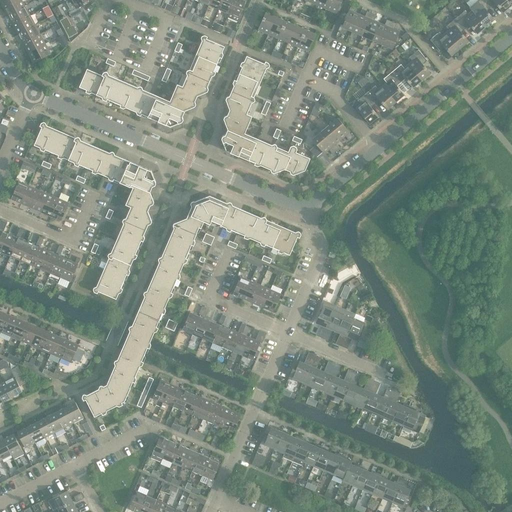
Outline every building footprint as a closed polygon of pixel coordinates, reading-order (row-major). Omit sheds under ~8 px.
[(21,0),(12,0),(2,5),(8,15),(25,6),(21,0)] [(70,0),(75,9),(69,12),(72,18),(84,11),(81,6),(92,0),(70,0)] [(211,0),(209,5),(219,9),(222,0),(211,0)] [(222,0),(219,9),(229,14),(234,0),(222,0)] [(245,0),(234,0),(229,14),(227,17),(238,22),(240,16),(242,17),(245,12),(242,10),(247,0),(245,0)] [(318,0),(316,5),(326,9),(330,0),(318,0)] [(330,0),(326,9),(336,14),(342,0),(330,0)] [(472,11),(485,27),(494,20),(485,9),(489,5),(484,0),(477,0),(473,4),(476,8),(472,11)] [(484,0),(489,5),(493,2),(502,12),(511,5),(506,0),(484,0)] [(349,10),(342,26),(340,25),(338,30),(341,30),(342,27),(352,32),(359,15),(354,12),(357,7),(352,5),(352,2),(350,2),(347,9),(349,10)] [(167,3),(165,10),(170,12),(173,5),(167,3)] [(25,6),(8,15),(13,24),(30,15),(25,6)] [(174,6),(171,12),(177,15),(180,8),(174,6)] [(49,8),(44,11),(48,18),(49,17),(53,15),(49,8)] [(359,15),(352,32),(362,36),(372,13),(367,11),(365,17),(359,15)] [(456,18),(463,27),(468,23),(477,34),(485,27),(472,11),(468,14),(465,11),(456,18)] [(187,12),(185,18),(191,21),(193,14),(187,12)] [(268,34),(275,17),(265,13),(258,30),(268,34)] [(372,13),(362,36),(372,40),(379,23),(374,21),(376,15),(372,13)] [(193,14),(191,21),(200,25),(203,18),(193,14)] [(18,34),(35,25),(30,15),(13,24),(18,34)] [(275,17),(268,34),(278,39),(285,21),(275,17)] [(203,18),(200,25),(207,28),(210,21),(203,18)] [(446,33),(460,48),(468,41),(459,30),(463,27),(456,18),(447,25),(450,29),(446,33)] [(379,23),(372,40),(382,44),(391,22),(387,20),(384,25),(379,23)] [(285,21),(278,39),(288,43),(295,26),(285,21)] [(391,22),(382,44),(392,49),(399,32),(394,29),(396,24),(391,22)] [(217,24),(214,31),(220,34),(223,27),(217,24)] [(35,25),(18,34),(23,43),(40,34),(35,25)] [(71,26),(65,29),(69,38),(78,33),(73,25),(71,26)] [(295,26),(288,43),(298,47),(305,30),(295,26)] [(229,30),(226,36),(233,39),(234,37),(236,33),(229,30)] [(305,30),(298,47),(308,52),(316,34),(305,30)] [(460,48),(446,33),(442,36),(439,32),(430,40),(437,49),(442,45),(451,55),(460,48)] [(23,43),(28,53),(45,44),(40,34),(23,43)] [(137,114),(140,116),(141,114),(170,126),(179,123),(182,122),(183,119),(182,116),(184,111),(195,107),(196,104),(195,102),(197,96),(204,93),(207,92),(208,89),(207,87),(212,76),(214,75),(216,72),(214,71),(220,58),(222,59),(223,55),(222,52),(224,47),(206,39),(207,37),(204,35),(202,37),(201,38),(202,41),(205,42),(184,90),(179,88),(171,105),(107,78),(109,75),(107,72),(106,72),(103,73),(102,75),(87,69),(79,87),(86,90),(85,92),(89,94),(92,93),(102,97),(103,100),(106,101),(107,99),(120,105),(120,107),(123,109),(126,107),(136,112),(137,114)] [(174,51),(179,53),(182,45),(178,43),(174,51)] [(45,44),(28,53),(33,63),(50,54),(45,44)] [(408,65),(421,80),(430,73),(421,62),(425,59),(418,50),(409,57),(412,61),(408,65)] [(224,117),(223,119),(225,122),(227,129),(225,135),(222,136),(221,138),(223,142),(226,151),(255,163),(254,165),(258,166),(260,165),(270,170),(271,172),(274,173),(277,172),(284,169),(290,172),(291,174),(293,175),(305,171),(310,159),(296,152),(297,150),(296,147),(293,146),(290,147),(287,155),(241,135),(248,118),(243,116),(263,67),(266,69),(269,67),(270,66),(268,63),(265,62),(264,64),(246,56),(244,62),(241,63),(240,66),(244,68),(238,82),(234,80),(233,83),(234,86),(229,96),(226,97),(225,100),(229,110),(227,116),(224,117)] [(107,59),(106,63),(114,67),(116,62),(107,59)] [(392,72),(408,90),(412,87),(412,88),(421,80),(408,65),(404,68),(401,64),(392,72)] [(166,83),(171,70),(167,68),(162,81),(166,83)] [(134,70),(132,74),(148,81),(150,77),(134,70)] [(382,86),(395,102),(404,95),(403,94),(408,90),(392,72),(383,79),(386,83),(382,86)] [(360,76),(355,80),(359,85),(364,81),(360,76)] [(366,93),(373,102),(378,98),(387,109),(395,102),(382,86),(378,90),(375,86),(366,93)] [(373,102),(366,93),(357,101),(360,104),(356,108),(369,124),(378,116),(369,105),(373,102)] [(261,114),(265,116),(271,103),(266,101),(261,114)] [(314,106),(311,113),(315,117),(320,114),(318,111),(314,106)] [(329,125),(341,140),(345,136),(349,141),(353,137),(349,133),(350,132),(338,118),(329,125)] [(0,122),(1,121),(0,120),(0,131),(6,134),(8,128),(0,124),(0,122)] [(99,288),(96,287),(94,288),(93,290),(94,292),(97,294),(98,291),(116,299),(118,294),(121,292),(123,289),(121,288),(127,275),(128,276),(130,272),(129,269),(133,259),(136,258),(137,255),(135,254),(141,241),(143,241),(145,238),(143,235),(148,225),(151,224),(152,221),(148,211),(150,206),(153,205),(154,202),(152,199),(150,192),(152,186),(155,185),(156,183),(155,179),(151,171),(139,165),(137,168),(45,128),(46,126),(45,123),(43,122),(41,123),(40,126),(42,127),(34,145),(40,148),(41,150),(44,152),(45,150),(58,156),(58,158),(61,159),(64,158),(74,162),(75,165),(78,166),(79,165),(92,170),(92,172),(95,174),(98,173),(108,177),(109,180),(112,181),(113,179),(135,189),(129,203),(134,205),(99,288)] [(321,132),(337,151),(340,148),(337,143),(341,140),(329,125),(321,132)] [(277,139),(281,131),(276,129),(273,137),(277,139)] [(337,151),(321,132),(312,139),(317,145),(323,152),(324,154),(329,150),(333,154),(337,151)] [(317,145),(310,150),(316,158),(323,152),(317,145)] [(23,161),(21,167),(33,173),(36,167),(23,161)] [(43,161),(41,166),(50,169),(51,165),(43,161)] [(77,176),(75,180),(84,184),(86,179),(77,176)] [(21,204),(29,186),(18,181),(11,199),(21,204)] [(29,186),(21,204),(31,208),(38,190),(29,186)] [(41,212),(48,194),(38,190),(31,208),(41,212)] [(69,197),(61,193),(58,199),(51,216),(61,221),(69,203),(67,202),(69,197)] [(51,216),(58,199),(48,194),(41,212),(51,216)] [(178,225),(138,320),(156,328),(162,313),(164,314),(166,310),(165,308),(169,298),(171,297),(173,293),(171,292),(177,279),(179,280),(180,276),(179,274),(184,263),(186,262),(188,259),(186,258),(192,245),(193,246),(195,242),(194,239),(199,227),(201,228),(204,221),(210,224),(211,221),(226,228),(227,230),(230,232),(231,230),(244,236),(243,237),(247,239),(250,238),(260,242),(261,245),(264,246),(265,245),(278,250),(278,252),(281,254),(284,253),(290,255),(297,237),(299,238),(301,235),(300,232),(298,231),(295,232),(294,235),(209,199),(196,204),(189,221),(178,225)] [(110,219),(113,211),(109,209),(105,218),(110,219)] [(211,246),(214,237),(206,233),(202,242),(211,246)] [(10,256),(18,238),(8,234),(0,252),(10,256)] [(18,238),(10,256),(20,260),(28,243),(18,238)] [(229,241),(227,245),(236,249),(237,244),(229,241)] [(28,243),(20,260),(30,265),(38,247),(28,243)] [(97,250),(99,246),(94,244),(91,252),(95,254),(97,250)] [(40,269),(48,251),(38,247),(30,265),(40,269)] [(48,251),(40,269),(50,273),(57,255),(48,251)] [(60,277),(67,260),(57,255),(50,273),(60,277)] [(263,256),(261,260),(270,264),(272,259),(263,256)] [(67,260),(60,277),(70,282),(80,258),(77,257),(75,263),(67,260)] [(243,299),(250,281),(240,277),(232,294),(243,299)] [(250,281),(243,299),(253,303),(260,285),(250,281)] [(260,285),(253,303),(263,307),(270,290),(260,285)] [(270,290),(263,307),(273,312),(281,294),(270,290)] [(325,329),(334,310),(323,306),(316,323),(323,326),(322,328),(325,329)] [(334,310),(325,329),(329,331),(330,329),(336,331),(344,314),(345,310),(336,306),(334,310)] [(344,314),(336,331),(342,334),(341,336),(345,338),(353,319),(355,314),(345,310),(344,314)] [(0,331),(1,332),(8,315),(0,311),(0,331)] [(192,334),(200,316),(190,312),(182,330),(192,334)] [(1,332),(11,337),(18,319),(8,315),(1,332)] [(192,334),(202,338),(210,321),(200,316),(192,334)] [(11,337),(21,341),(28,323),(18,319),(11,337)] [(174,331),(178,323),(169,319),(165,328),(174,331)] [(353,319),(345,338),(349,339),(350,337),(357,340),(364,323),(353,319)] [(138,320),(121,358),(111,381),(113,382),(112,385),(88,398),(87,395),(84,394),(83,395),(82,397),(83,400),(86,399),(94,417),(101,413),(102,415),(106,413),(107,410),(116,405),(119,406),(123,405),(120,401),(126,398),(133,382),(135,383),(136,379),(135,376),(139,366),(129,362),(139,366),(156,328),(138,320)] [(212,343),(220,325),(210,321),(202,338),(212,343)] [(21,341),(31,345),(38,328),(28,323),(21,341)] [(220,325),(212,343),(222,347),(230,329),(220,325)] [(41,349),(48,332),(38,328),(31,345),(41,349)] [(230,329),(222,347),(232,351),(240,334),(230,329)] [(48,332),(41,349),(51,354),(58,336),(48,332)] [(242,355),(250,338),(240,334),(232,351),(242,355)] [(58,336),(51,354),(60,358),(68,340),(58,336)] [(250,338),(242,355),(252,360),(260,342),(250,338)] [(68,340),(60,358),(71,362),(78,345),(68,340)] [(296,361),(289,377),(302,383),(311,363),(307,362),(306,364),(299,361),(299,362),(296,361)] [(311,363),(302,383),(312,387),(320,370),(314,367),(315,365),(311,363)] [(11,371),(14,376),(4,381),(12,396),(22,391),(20,387),(26,383),(18,367),(11,371)] [(358,382),(361,374),(349,368),(345,376),(358,382)] [(320,370),(312,387),(322,391),(331,371),(327,370),(326,372),(320,370)] [(331,371),(322,391),(332,396),(340,378),(334,375),(335,373),(331,371)] [(70,375),(62,372),(61,372),(59,375),(58,379),(61,381),(70,375)] [(137,406),(141,408),(153,379),(149,377),(137,406)] [(340,378),(332,396),(342,400),(351,380),(347,378),(346,380),(340,378)] [(163,402),(171,384),(160,380),(153,398),(163,402)] [(351,380),(342,400),(352,404),(360,386),(354,383),(355,381),(351,380)] [(0,382),(0,396),(3,401),(12,396),(4,381),(0,382)] [(171,384),(163,402),(172,406),(181,389),(171,384)] [(172,406),(183,410),(192,389),(187,386),(185,391),(181,389),(172,406)] [(360,386),(352,404),(362,409),(371,388),(367,386),(366,389),(360,386)] [(380,394),(372,413),(382,417),(395,388),(390,386),(389,387),(386,393),(387,395),(386,397),(380,394)] [(371,388),(362,409),(372,413),(380,394),(374,392),(375,389),(371,388)] [(395,388),(382,417),(392,421),(400,402),(394,400),(394,398),(395,398),(397,397),(399,391),(398,389),(395,388)] [(192,389),(183,411),(193,415),(200,397),(196,395),(198,391),(192,389)] [(284,389),(282,394),(283,394),(290,397),(292,392),(284,389)] [(200,397),(193,415),(203,419),(210,401),(200,397)] [(210,401),(203,419),(213,423),(220,406),(210,401)] [(83,418),(75,402),(65,407),(73,423),(83,418)] [(400,402),(392,421),(402,426),(411,404),(407,403),(406,405),(400,402)] [(319,403),(317,407),(325,411),(327,406),(319,403)] [(419,413),(420,411),(414,408),(415,406),(411,404),(402,426),(418,433),(425,416),(419,413)] [(220,406),(213,423),(223,428),(230,410),(220,406)] [(56,412),(64,428),(73,423),(65,407),(56,412)] [(230,410),(223,428),(233,432),(241,414),(230,410)] [(46,417),(54,433),(64,428),(56,412),(46,417)] [(37,422),(45,438),(54,433),(46,417),(37,422)] [(430,418),(426,428),(430,430),(434,419),(430,418)] [(27,427),(35,443),(37,446),(39,446),(45,443),(46,441),(44,438),(45,438),(37,422),(27,427)] [(35,443),(27,427),(17,432),(25,448),(35,443)] [(274,449),(282,430),(279,428),(278,430),(271,427),(264,445),(274,449)] [(195,438),(197,432),(190,429),(187,435),(195,438)] [(282,430),(274,449),(284,453),(291,436),(285,434),(286,431),(282,430)] [(197,432),(195,438),(202,441),(205,435),(197,432)] [(4,439),(12,455),(14,459),(24,454),(14,434),(4,439)] [(162,458),(170,441),(160,436),(152,454),(162,458)] [(291,436),(284,453),(282,457),(292,462),(302,438),(298,437),(298,439),(291,436)] [(304,462),(311,445),(305,442),(306,440),(302,438),(292,462),(302,466),(303,462),(304,462)] [(0,440),(0,455),(2,460),(12,455),(4,439),(0,440)] [(170,441),(162,458),(172,463),(180,445),(170,441)] [(180,445),(172,463),(182,467),(190,449),(180,445)] [(311,445),(304,462),(314,466),(322,447),(318,445),(317,447),(311,445)] [(322,447),(314,466),(324,470),(331,453),(325,451),(326,448),(322,447)] [(190,449),(182,467),(192,471),(200,454),(190,449)] [(202,449),(200,454),(192,471),(202,476),(210,458),(211,454),(202,449)] [(331,453),(324,470),(334,475),(342,455),(338,454),(337,456),(331,453)] [(334,475),(343,479),(344,479),(350,464),(351,462),(345,459),(346,457),(342,455),(334,475)] [(220,462),(210,458),(202,476),(209,478),(208,483),(212,485),(215,478),(214,477),(220,462)] [(251,465),(252,465),(261,469),(264,462),(254,458),(251,465)] [(270,474),(273,476),(278,465),(274,463),(270,474)] [(344,479),(343,479),(342,481),(353,485),(361,466),(357,464),(356,467),(350,464),(344,479)] [(361,466),(353,485),(363,490),(370,473),(364,470),(365,468),(361,466)] [(370,473),(363,490),(372,494),(381,475),(377,473),(376,475),(370,473)] [(381,475),(372,494),(382,498),(390,481),(383,478),(384,476),(381,475)] [(390,481),(382,498),(392,502),(403,478),(399,476),(396,484),(390,481)] [(403,487),(404,485),(406,480),(403,478),(392,502),(406,508),(411,497),(408,495),(410,490),(403,487)] [(360,491),(352,489),(349,499),(357,501),(360,491)] [(53,511),(58,508),(72,501),(67,491),(48,501),(53,511)] [(135,511),(139,511),(146,495),(136,491),(128,509),(135,511)] [(146,495),(139,511),(151,511),(156,500),(146,495)] [(156,500),(151,511),(162,511),(166,504),(156,500)] [(72,501),(58,508),(59,511),(74,511),(77,511),(72,501)] [(40,502),(33,505),(36,511),(39,511),(44,510),(40,502)]
